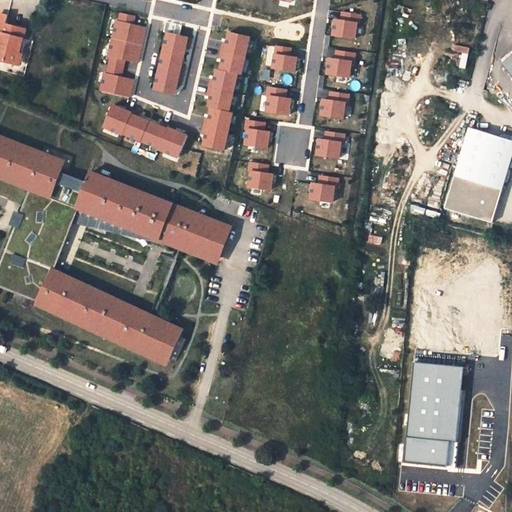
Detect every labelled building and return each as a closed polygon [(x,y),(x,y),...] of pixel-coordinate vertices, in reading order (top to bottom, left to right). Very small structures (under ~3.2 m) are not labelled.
[(111,8),(110,17),(107,16),(100,52),(102,52),(98,69),(96,68),(92,86),(121,92),(125,74),(113,72),(117,55),(128,57),(135,22),(125,20),(127,11),(111,8)] [(0,55),(10,58),(12,48),(9,47),(15,23),(0,18),(0,55)] [(218,27),(210,65),(206,64),(198,103),(200,103),(192,140),(215,145),(223,108),(221,107),(229,69),(232,70),(240,32),(218,27)] [(179,32),(157,28),(146,84),(167,89),(179,32)] [(511,41),(491,60),(511,84),(511,41)] [(267,88),(267,113),(290,113),(291,98),(286,98),(286,89),(267,88)] [(345,119),(349,94),(331,92),(329,100),(324,99),(321,115),(345,119)] [(123,107),(104,99),(94,122),(114,130),(114,129),(150,144),(149,145),(169,153),(178,129),(159,122),(158,123),(123,108),(123,107)] [(247,124),(244,145),(268,148),(271,127),(247,124)] [(214,215),(123,181),(122,185),(115,182),(116,178),(82,165),(78,177),(52,167),(56,155),(0,134),(0,175),(22,184),(0,242),(0,282),(31,295),(29,299),(63,313),(65,309),(71,312),(69,317),(151,353),(153,349),(161,353),(173,325),(165,322),(167,317),(150,310),(147,314),(141,311),(143,307),(45,263),(63,215),(65,210),(143,232),(143,230),(170,240),(174,241),(200,251),(202,247),(210,250),(214,240),(206,237),(208,229),(217,233),(221,222),(212,219),(214,215)] [(268,173),(269,164),(249,163),(248,187),(272,188),(273,173),(268,173)] [(453,178),(445,209),(493,222),(502,191),(453,178)] [(143,232),(65,210),(63,215),(142,233),(143,232)] [(210,255),(224,218),(214,215),(212,219),(221,222),(217,233),(208,229),(206,237),(214,240),(210,250),(202,247),(200,251),(210,255)] [(160,357),(176,322),(167,317),(165,322),(173,325),(161,353),(153,349),(151,353),(160,357)] [(456,440),(463,367),(413,363),(404,462),(447,466),(449,440),(456,440)]
